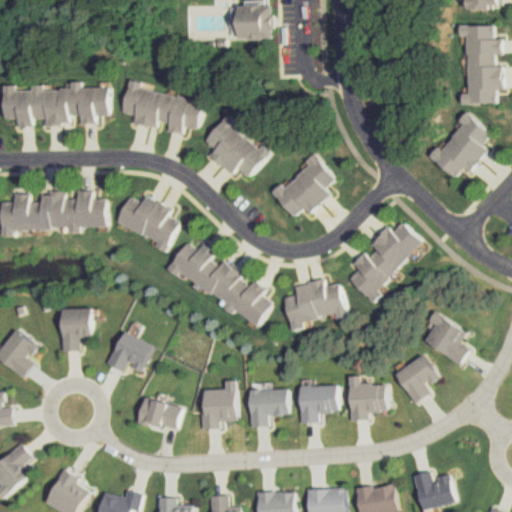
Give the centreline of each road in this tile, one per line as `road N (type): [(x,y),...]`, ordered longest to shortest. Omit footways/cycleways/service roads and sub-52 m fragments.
road 1 (residential): [(511,351),(471,412),(384,452),(168,464),(97,430)]
road 2 (residential): [(398,175),(342,234),(289,250),(253,238),(192,181),(158,162),(0,160)]
road 3 (residential): [(345,0),(349,78),(377,148),(432,208),(511,269)]
road 4 (residential): [(51,412),(56,429),(81,439),(97,430),(103,407),(80,386),(57,395),(51,412)]
